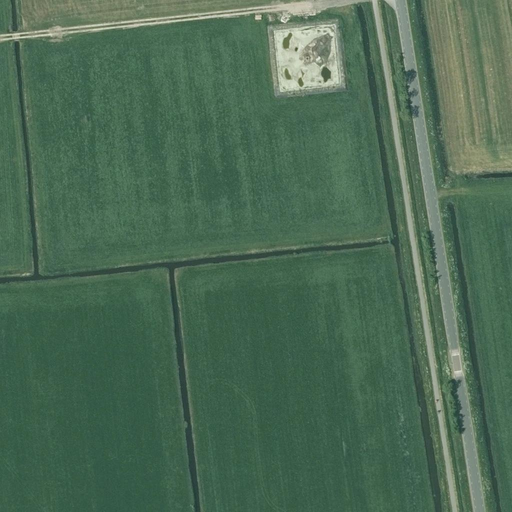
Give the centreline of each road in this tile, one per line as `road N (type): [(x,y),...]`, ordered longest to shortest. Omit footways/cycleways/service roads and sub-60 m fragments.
road 1 (tertiary): [(479,511),(400,0)]
road 2 (track): [(341,0),(0,36)]
